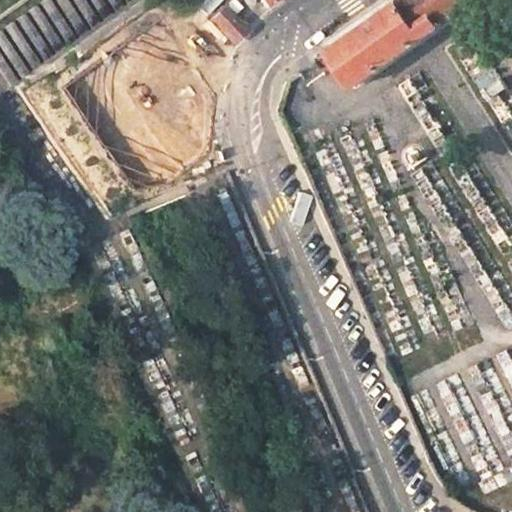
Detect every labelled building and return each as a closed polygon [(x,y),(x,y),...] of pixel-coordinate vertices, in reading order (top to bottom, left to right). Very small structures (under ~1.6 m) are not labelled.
[(0,71),(10,86),(12,84),(126,0),(43,0),(0,30),(0,71)] [(471,0),(401,0),(399,2),(416,27),(432,15),(439,26),(473,2),(471,0)] [(416,27),(399,2),(328,51),(352,86),(439,26),(432,15),(416,27)] [(207,18),(232,44),(246,31),(221,5),(207,18)] [(210,137),(182,148),(193,175),(221,163),(210,137)]
